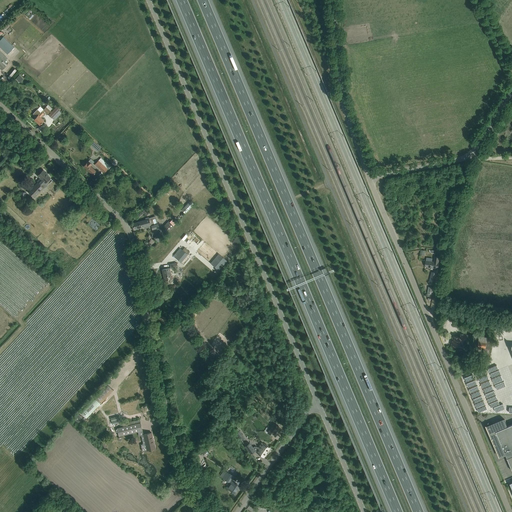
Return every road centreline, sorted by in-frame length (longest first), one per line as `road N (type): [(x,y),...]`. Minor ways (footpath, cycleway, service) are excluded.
road 1 (motorway): [(418,511),(202,0)]
road 2 (motorway): [(181,0),(397,511)]
road 3 (unclassified): [(213,511),(174,444),(128,229),(0,105)]
road 4 (unclassified): [(319,405),(147,0)]
road 5 (unclassified): [(509,511),(368,179)]
road 6 (unclassified): [(368,179),(342,99),(331,0)]
road 7 (unclassified): [(368,179),(465,159),(511,89)]
road 8 (unclassified): [(237,511),(319,405)]
